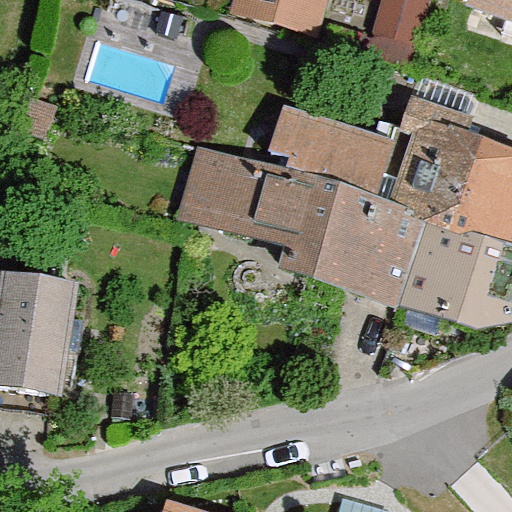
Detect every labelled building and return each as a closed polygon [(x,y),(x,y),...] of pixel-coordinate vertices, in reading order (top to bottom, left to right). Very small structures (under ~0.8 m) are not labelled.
[(311,35),(320,0),(246,0),(242,14),(311,35)] [(410,48),(421,0),(390,0),(380,38),(410,48)] [(511,0),(477,0),(475,6),(511,19),(511,0)] [(363,201),(430,223),(455,232),(484,149),(467,144),(473,124),(417,106),(408,132),(389,125),(382,145),(363,201)] [(363,201),(382,145),(287,116),(275,158),(290,163),(287,176),(314,185),(363,201)] [(511,251),(511,159),(484,149),(455,232),(509,251),(511,251)] [(314,185),(287,176),(229,159),(210,225),(293,251),(314,185)] [(430,223),(363,201),(314,185),(293,251),(291,268),(404,304),(430,223)] [(484,330),(509,251),(455,232),(430,223),(404,304),(412,307),(446,318),(484,330)] [(511,251),(509,251),(484,330),(511,324),(511,251)] [(0,390),(51,398),(66,289),(7,279),(0,325),(0,390)] [(446,318),(412,307),(406,325),(439,337),(446,318)]
